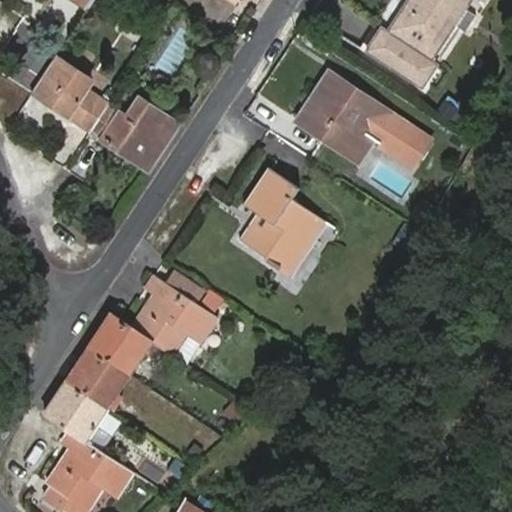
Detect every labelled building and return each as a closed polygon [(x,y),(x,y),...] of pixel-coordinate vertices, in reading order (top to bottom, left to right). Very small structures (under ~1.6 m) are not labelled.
[(433,63),(461,19),(432,0),(412,0),(389,35),(384,31),(369,54),(424,90),(439,68),(433,63)] [(432,0),(461,19),(473,0),(432,0)] [(107,55),(119,33),(101,22),(88,44),(107,55)] [(92,131),(109,105),(87,90),(93,82),(56,57),(34,91),(33,92),(35,94),(92,131)] [(31,67),(24,78),(34,84),(41,73),(31,67)] [(368,138),(374,143),(391,119),(329,78),(302,120),(327,137),(324,142),(353,161),(368,138)] [(150,170),(181,124),(142,99),(129,118),(109,105),(92,131),(150,170)] [(360,165),(374,143),(368,138),(353,161),(360,165)] [(261,218),(244,244),(269,260),(267,264),(281,273),(282,269),(292,275),(325,221),(294,202),(301,191),(272,171),(248,209),(261,218)] [(406,221),(393,241),(411,252),(423,233),(406,221)] [(155,345),(170,354),(184,334),(202,346),(219,321),(153,277),(151,279),(144,291),(154,298),(134,331),(155,345)] [(91,348),(90,350),(92,351),(98,355),(120,321),(114,318),(112,317),(110,318),(91,348)] [(98,355),(133,379),(155,345),(134,331),(125,325),(123,324),(120,321),(98,355)] [(70,385),(75,388),(98,355),(92,351),(90,350),(89,352),(69,381),(67,383),(70,385)] [(109,410),(111,412),(113,410),(133,379),(98,355),(75,388),(109,410)] [(48,418),(54,422),(75,388),(70,385),(67,383),(67,386),(47,414),(46,416),(48,418)] [(110,414),(111,412),(109,410),(75,388),(54,422),(68,431),(71,432),(73,434),(89,445),(110,414)] [(244,414),(231,403),(224,412),(237,423),(244,414)] [(69,435),(64,443),(74,449),(50,484),(54,487),(46,498),(66,511),(93,511),(94,511),(86,506),(99,486),(107,491),(120,500),(136,475),(89,445),(73,434),(71,432),(69,435)] [(195,442),(188,452),(196,458),(203,448),(195,442)] [(86,506),(94,511),(107,491),(99,486),(86,506)] [(206,511),(192,503),(186,511),(206,511)]
